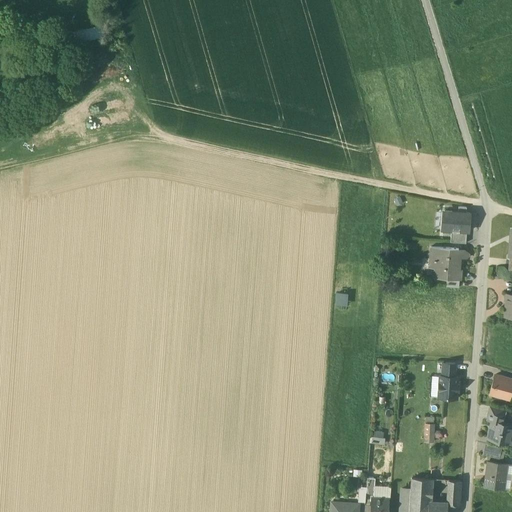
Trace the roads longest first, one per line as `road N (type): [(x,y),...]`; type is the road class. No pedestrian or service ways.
road 1 (track): [(486,207),(152,132),(0,163)]
road 2 (residential): [(465,511),(486,207)]
road 3 (track): [(486,207),(424,0)]
road 4 (track): [(112,0),(152,132)]
